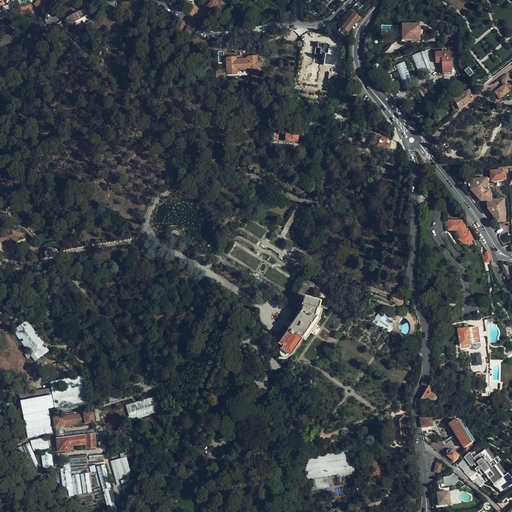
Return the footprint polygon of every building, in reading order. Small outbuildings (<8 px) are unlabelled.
[(38,0),(32,6),(38,10),(43,5),(45,0),(38,0)] [(137,13),(137,0),(132,0),(132,1),(120,2),(121,11),(129,10),(129,13),(137,13)] [(217,12),(218,11),(224,4),(220,0),(218,2),(216,0),(214,0),(211,4),(210,4),(202,14),(193,7),(187,13),(192,17),(194,15),(202,21),(208,15),(211,17),(216,11),(217,12)] [(78,12),(64,20),(67,25),(68,24),(69,25),(74,22),(81,19),(78,12)] [(356,22),(357,23),(358,22),(360,19),(358,17),(359,16),(354,12),(351,17),(341,28),(338,32),(344,37),(347,34),(356,22)] [(341,28),(351,17),(349,16),(340,27),(341,28)] [(185,26),(179,21),(175,29),(182,33),(185,26)] [(445,22),(445,27),(446,30),(452,30),(457,29),(457,24),(445,22)] [(403,25),(403,31),(404,31),(404,41),(420,40),(420,36),(421,36),(421,27),(416,27),(416,25),(403,25)] [(443,30),(444,39),(453,38),(452,30),(446,30),(443,30)] [(323,36),(323,41),(319,41),(318,46),(317,53),(316,54),(316,55),(316,56),(319,59),(320,58),(321,57),(326,58),(328,41),(329,36),(323,36)] [(453,41),(451,42),(451,46),(441,46),(442,51),(451,50),(453,66),(459,66),(458,40),(453,41)] [(420,74),(430,70),(436,68),(428,49),(412,56),(420,74)] [(450,52),(435,53),(436,63),(438,63),(439,74),(452,73),(450,52)] [(236,59),(236,57),(226,58),(227,75),(251,73),(252,89),(258,88),(258,87),(262,86),(262,79),(258,79),(257,68),(259,68),(260,66),(260,65),(259,63),(257,62),(257,57),(247,57),(247,59),(236,59)] [(468,69),(464,72),(469,77),(473,74),(468,69)] [(509,90),(511,87),(511,81),(507,75),(501,79),(505,85),(495,92),(500,99),(511,92),(509,90)] [(453,98),(460,110),(473,101),(472,100),(476,95),(472,88),(462,93),(461,91),(458,93),(459,95),(453,98)] [(298,129),(286,128),(285,141),(297,142),(298,129)] [(387,151),(390,145),(385,144),(387,141),(387,140),(376,134),(371,146),(376,149),(377,147),(387,151)] [(505,171),(490,172),(491,179),(492,182),(506,181),(505,171)] [(492,182),(491,179),(471,180),(471,191),(481,202),(488,201),(491,201),(489,183),(492,182)] [(491,201),(488,201),(488,210),(498,223),(505,222),(504,200),(491,201)] [(449,230),(456,230),(458,230),(461,236),(460,238),(459,239),(465,244),(474,240),(470,231),(468,232),(466,228),(466,227),(465,224),(464,224),(462,220),(449,220),(449,230)] [(486,263),(492,261),(489,253),(488,251),(483,253),(486,263)] [(306,298),(311,282),(306,280),(300,282),(296,294),(304,297),(302,305),(303,305),(301,312),(293,322),(289,328),(278,343),(282,346),(281,349),(289,355),(302,338),(305,340),(320,319),(319,318),(324,303),(306,298)] [(28,319),(13,331),(35,361),(50,350),(28,319)] [(481,342),(479,326),(469,328),(468,323),(464,323),(464,328),(461,329),(461,331),(458,332),(460,348),(471,347),(474,349),(477,349),(481,346),(481,342)] [(6,334),(2,336),(17,357),(26,351),(10,330),(6,334)] [(17,357),(2,336),(0,337),(0,351),(9,364),(17,357)] [(288,358),(289,355),(281,349),(280,350),(279,352),(280,355),(282,357),(284,358),(288,358)] [(490,353),(483,353),(482,374),(470,374),(472,388),(476,391),(479,391),(479,393),(481,393),(482,395),(489,395),(490,353)] [(50,381),(55,408),(85,402),(88,401),(83,375),(50,381)] [(49,388),(19,395),(28,437),(52,432),(48,409),(53,408),(49,388)] [(428,388),(422,398),(425,399),(426,399),(427,398),(433,401),(435,401),(436,400),(436,399),(437,398),(436,396),(431,393),(431,391),(430,389),(428,388)] [(157,396),(125,405),(130,422),(162,413),(157,396)] [(85,402),(55,408),(56,412),(86,406),(85,402)] [(93,422),(92,414),(54,418),(55,427),(63,426),(93,422)] [(400,418),(395,419),(398,439),(403,438),(403,439),(404,440),(407,439),(407,438),(409,437),(406,418),(404,418),(404,417),(403,416),(400,417),(400,418)] [(431,418),(420,418),(421,428),(433,426),(431,418)] [(471,443),(459,422),(457,423),(455,420),(449,424),(464,448),(468,452),(474,446),(471,443)] [(461,420),(459,422),(471,443),(475,441),(461,420)] [(63,426),(55,427),(56,438),(65,437),(64,433),(63,426)] [(65,437),(95,434),(94,429),(64,433),(65,437)] [(65,437),(56,438),(58,451),(73,449),(73,445),(85,444),(85,449),(96,448),(95,434),(65,437)] [(44,438),(31,441),(32,446),(33,446),(35,451),(47,448),(44,438)] [(29,443),(23,446),(33,468),(39,465),(29,443)] [(33,472),(21,446),(15,449),(27,475),(33,472)] [(473,458),(469,453),(463,457),(471,467),(474,465),(477,469),(479,467),(481,469),(478,471),(482,475),(484,473),(489,480),(490,479),(497,489),(506,482),(503,477),(507,474),(499,462),(500,462),(496,457),(495,458),(487,448),(473,458)] [(43,469),(54,467),(51,450),(40,452),(43,469)] [(452,450),(447,456),(454,462),(459,456),(452,450)] [(135,462),(132,451),(125,453),(128,464),(135,462)] [(355,473),(351,451),(304,457),(307,480),(355,473)] [(125,457),(110,461),(116,480),(130,476),(125,457)] [(71,490),(68,463),(64,463),(65,468),(60,468),(63,491),(71,490)] [(96,467),(103,490),(111,487),(105,464),(96,467)] [(89,473),(81,474),(84,493),(92,492),(89,473)] [(79,474),(71,476),(74,495),(82,494),(79,474)] [(354,474),(337,477),(338,485),(355,483),(354,474)] [(330,488),(328,478),(311,481),(313,491),(330,488)] [(111,487),(103,490),(108,509),(116,507),(111,487)] [(450,491),(438,493),(439,501),(441,501),(442,505),(452,504),(450,491)]
